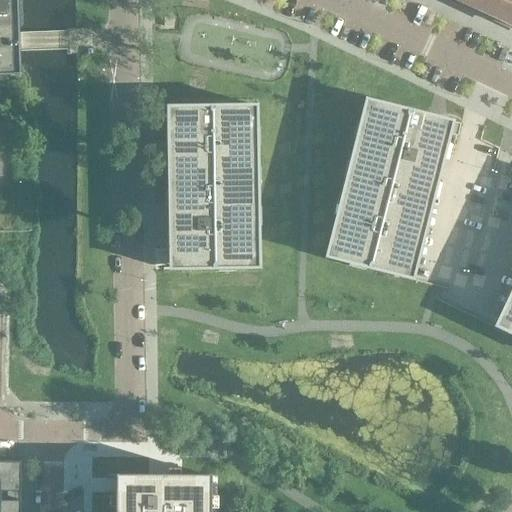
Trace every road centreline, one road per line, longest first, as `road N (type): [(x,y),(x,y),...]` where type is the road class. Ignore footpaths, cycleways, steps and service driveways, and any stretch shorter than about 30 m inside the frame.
road 1 (residential): [(50,431),(101,433),(128,423),(122,0)]
road 2 (unknown): [(490,71),(430,265)]
road 3 (residential): [(511,81),(343,4)]
